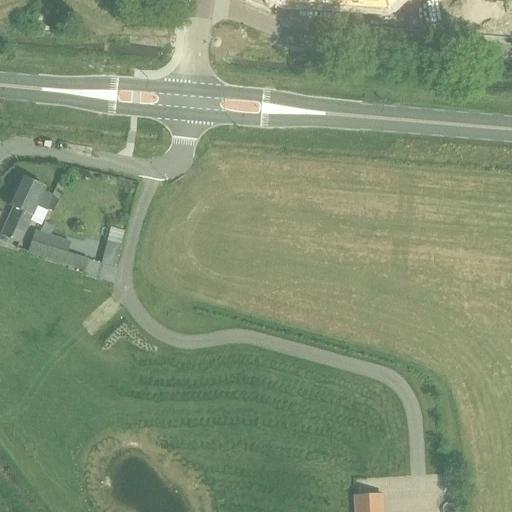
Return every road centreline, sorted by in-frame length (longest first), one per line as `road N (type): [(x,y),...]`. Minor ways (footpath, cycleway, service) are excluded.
road 1 (residential): [(511,56),(298,40),(200,1)]
road 2 (unclassified): [(0,159),(28,148),(165,168),(184,149),(188,117)]
road 3 (secondary): [(511,129),(331,115)]
road 4 (secondary): [(191,90),(25,87)]
road 5 (secondary): [(25,87),(188,117)]
road 6 (secondary): [(188,117),(268,122),(331,115)]
road 7 (secondary): [(331,115),(191,90)]
